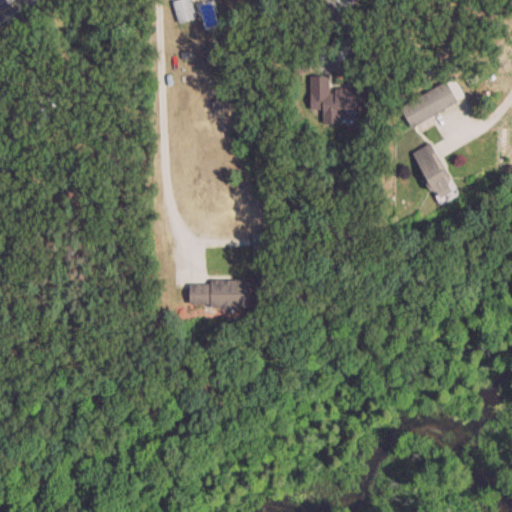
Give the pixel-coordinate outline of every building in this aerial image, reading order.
[(180,24),(198,19),(192,0),(182,0),(174,2),(180,24)] [(412,128),(460,104),(449,83),(401,107),(412,128)] [(356,88),(322,88),(322,122),(360,122),(360,112),(368,112),(368,85),(356,85),(356,88)] [(0,161),(10,156),(0,136),(0,161)] [(441,206),(460,196),(434,144),(415,154),(441,206)] [(267,260),(267,234),(254,234),(255,261),(267,260)] [(192,283),(192,310),(253,310),(253,282),(192,283)]
